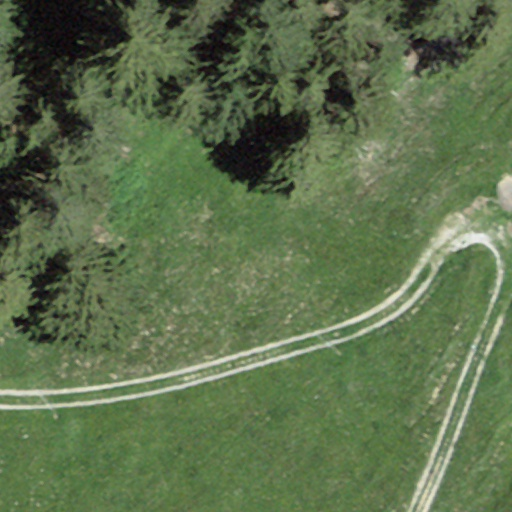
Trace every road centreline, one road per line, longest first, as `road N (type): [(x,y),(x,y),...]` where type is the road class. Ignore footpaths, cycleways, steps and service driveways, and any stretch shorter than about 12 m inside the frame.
road 1 (track): [(0,399),(174,379),(346,330),(396,307),(474,217),(511,230)]
road 2 (track): [(511,277),(420,511)]
